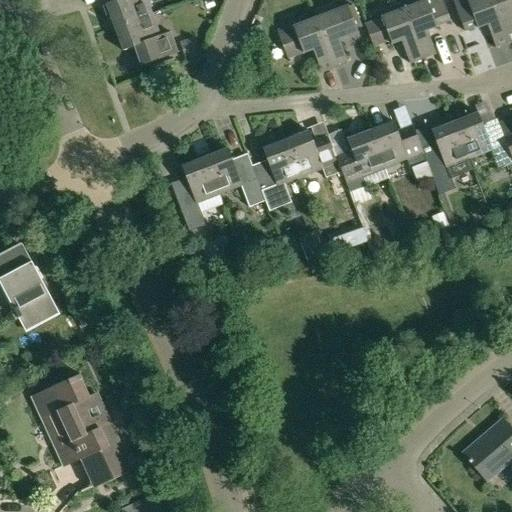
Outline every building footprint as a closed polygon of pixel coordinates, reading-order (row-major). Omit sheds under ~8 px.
[(106,5),(115,29),(152,14),(147,0),(118,0),(106,5)] [(443,0),(408,0),(403,2),(424,59),(437,54),(428,31),(437,28),(437,27),(451,21),(443,0)] [(454,0),(465,32),(478,27),(478,29),(488,25),(496,49),(510,44),(493,0),(454,0)] [(511,0),(493,0),(510,44),(511,42),(511,0)] [(313,10),(314,14),(315,13),(336,68),(348,63),(340,40),(359,33),(357,28),(362,27),(354,5),(349,7),(348,5),(339,8),(336,1),(313,10)] [(375,47),(392,41),(393,44),(402,41),(411,64),(424,59),(403,2),(380,11),(383,17),(366,24),(375,47)] [(279,32),(289,59),(314,50),(322,73),(336,68),(315,13),(314,14),(312,14),(314,19),(279,32)] [(160,36),(152,14),(115,29),(123,51),(135,47),(137,52),(145,49),(149,59),(177,49),(170,32),(160,36)] [(492,151),(499,168),(509,165),(511,173),(511,155),(508,146),(501,126),(491,130),(488,122),(483,125),(478,112),(455,121),(470,159),(492,151)] [(395,121),(371,130),(386,168),(408,160),(412,169),(427,162),(425,155),(417,134),(407,138),(404,131),(399,133),(395,121)] [(456,196),(453,190),(456,189),(448,168),(470,159),(455,121),(432,130),(436,142),(432,144),(435,151),(425,155),(427,162),(435,183),(440,195),(441,195),(444,201),(456,196)] [(310,130),(286,139),(301,178),(324,169),(327,178),(343,172),(330,136),(324,122),(312,127),(317,141),(314,142),(310,130)] [(353,152),(347,154),(339,133),(330,136),(343,172),(351,193),(368,186),(364,177),(386,168),(371,130),(349,139),(353,152)] [(265,170),(256,173),(266,200),(269,208),(291,200),(285,184),(301,178),(286,139),(263,148),(268,160),(262,162),(265,170)] [(242,186),(250,207),(266,200),(256,173),(251,161),(241,165),(238,158),(233,160),(228,148),(206,157),(220,195),(242,186)] [(190,231),(207,225),(198,203),(220,195),(206,157),(182,166),(187,178),(181,180),(184,188),(174,192),(190,231)] [(454,234),(458,246),(468,242),(464,230),(454,234)] [(309,264),(326,258),(330,256),(324,242),(321,243),(318,236),(300,243),(309,264)] [(29,329),(58,314),(22,246),(0,257),(0,275),(17,308),(15,308),(20,317),(22,316),(29,329)] [(84,380),(81,375),(34,396),(65,466),(83,458),(93,482),(101,478),(103,482),(131,469),(97,394),(90,397),(82,380),(84,380)] [(486,481),(511,459),(511,427),(505,419),(463,454),(486,481)]
